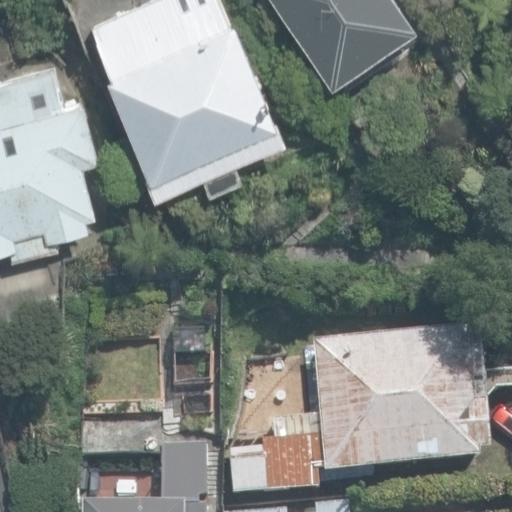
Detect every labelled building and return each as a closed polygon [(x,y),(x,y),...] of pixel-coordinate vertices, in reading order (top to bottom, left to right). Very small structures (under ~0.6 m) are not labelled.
[(108,78),(158,193),(205,173),(211,189),(242,175),(236,160),(286,138),(237,23),(232,25),(221,0),(142,0),(91,22),(114,75),(111,76),(108,78)] [(276,0),(334,80),(418,20),(403,0),(276,0)] [(0,249),(15,245),(16,252),(58,241),(57,235),(90,226),(87,213),(96,211),(83,163),(99,159),(83,100),(64,106),(54,68),(37,73),(30,49),(0,57),(0,70),(4,84),(0,85),(0,249)] [(511,71),(503,77),(511,91),(511,71)] [(232,447),(237,491),(320,482),(318,469),(324,468),(325,472),(480,455),(480,451),(491,450),(478,332),(471,332),(470,323),(314,339),(322,412),(275,417),(277,434),(266,435),(267,444),(232,447)] [(82,410),(81,450),(103,445),(115,431),(146,429),(145,407),(82,410)] [(84,501),(83,511),(208,511),(209,503),(205,442),(164,445),(167,503),(84,501)] [(349,511),(348,502),(317,504),(317,511),(287,511),(287,509),(248,511),(349,511)]
